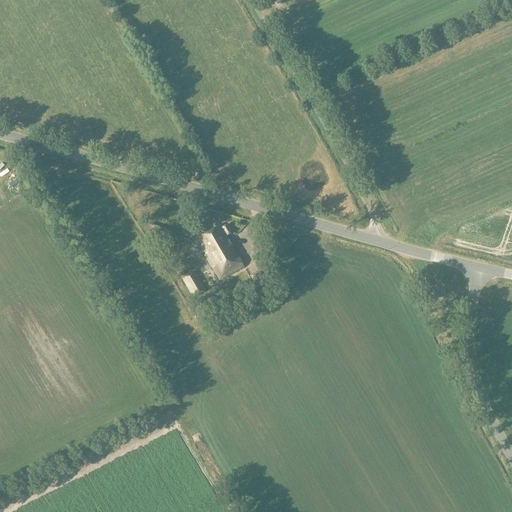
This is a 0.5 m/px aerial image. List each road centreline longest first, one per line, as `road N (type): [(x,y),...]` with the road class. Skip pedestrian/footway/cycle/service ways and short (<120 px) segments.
road 1 (unclassified): [(0,134),(374,241)]
road 2 (unclassified): [(374,241),(373,216),(251,0)]
road 3 (unclassified): [(511,458),(470,365),(478,267)]
